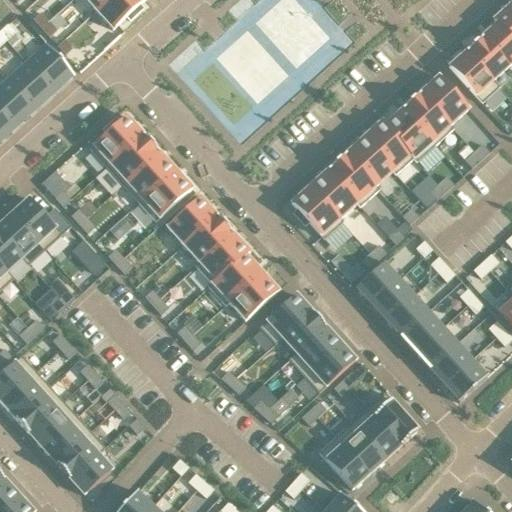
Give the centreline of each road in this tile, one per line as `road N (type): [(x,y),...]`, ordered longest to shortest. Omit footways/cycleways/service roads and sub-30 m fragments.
road 1 (residential): [(253,206),(475,453)]
road 2 (residential): [(480,0),(253,206)]
road 3 (residential): [(120,64),(253,206)]
road 4 (residential): [(0,173),(120,64)]
